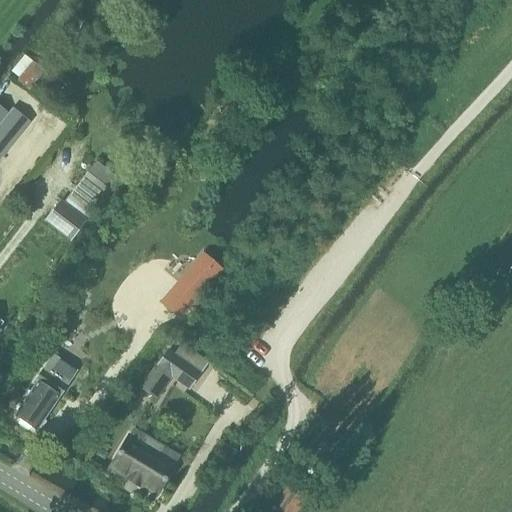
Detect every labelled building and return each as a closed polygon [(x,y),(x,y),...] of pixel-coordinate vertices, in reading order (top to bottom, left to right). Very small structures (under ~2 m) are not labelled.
[(12,74),(18,80),(17,81),(29,91),(45,72),(33,61),(33,62),(26,56),(12,74)] [(0,122),(0,126),(0,127),(0,159),(19,138),(17,136),(28,124),(11,109),(0,122)] [(62,208),(59,205),(46,223),(72,242),(109,192),(86,175),(62,208)] [(194,305),(219,273),(205,263),(180,295),(194,305)] [(189,393),(202,375),(173,355),(161,373),(189,393)] [(54,357),(26,401),(16,417),(37,430),(74,371),(54,357)] [(314,435),(302,451),(318,463),(330,447),(314,435)] [(330,447),(318,463),(329,471),(350,443),(339,435),(330,447)] [(164,448),(146,436),(141,445),(129,438),(111,468),(128,479),(127,479),(139,486),(139,485),(156,496),(175,465),(159,456),(164,448)] [(297,511),(311,493),(290,478),(272,505),(265,501),(257,511),(297,511)]
